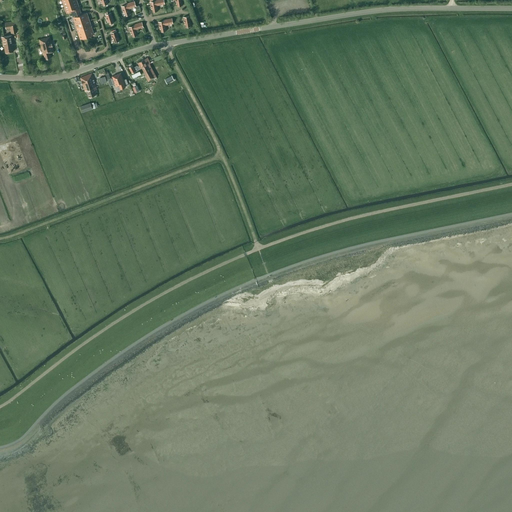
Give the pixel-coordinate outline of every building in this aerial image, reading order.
[(73,17),(80,38),(94,34),(86,12),(81,14),(76,0),(61,0),(66,13),(71,11),(73,17)] [(152,0),(149,0),(151,9),(152,9),(153,12),(158,11),(157,5),(159,5),(159,4),(164,3),(163,0),(155,0),(156,0),(153,1),(152,0)] [(124,13),(125,15),(130,14),(129,9),(131,8),(130,7),(136,5),(134,1),(127,3),(127,4),(121,6),(124,13)] [(107,21),(108,21),(109,24),(114,22),(111,12),(108,13),(107,12),(105,12),(105,14),(107,21)] [(172,18),(164,19),(164,20),(158,21),(160,29),(161,28),(161,31),(166,30),(165,25),(167,24),(167,23),(173,22),(172,18)] [(131,34),(132,33),(133,36),(138,35),(136,29),(138,29),(138,28),(143,26),(142,22),(134,24),(134,25),(129,27),(131,34)] [(114,42),(119,40),(116,30),(113,31),(112,30),(110,31),(111,32),(110,32),(113,39),(114,39),(114,42)] [(12,35),(2,36),(3,45),(4,45),(5,52),(13,51),(12,44),(13,44),(12,35)] [(49,52),(54,51),(50,36),(39,39),(43,55),(44,54),(45,59),(51,57),(49,52)] [(150,63),(147,57),(137,62),(139,65),(138,66),(137,65),(134,67),(133,65),(129,67),(132,72),(141,68),(150,63)] [(150,63),(141,68),(148,81),(151,80),(152,81),(155,79),(154,78),(157,76),(150,63)] [(121,72),(112,75),(113,78),(111,78),(113,82),(114,82),(116,86),(119,85),(120,88),(125,86),(124,84),(128,83),(126,78),(123,79),(121,72)] [(97,88),(92,73),(80,77),(85,91),(86,91),(89,96),(96,94),(94,89),(97,88)] [(90,102),(80,106),(82,112),(92,108),(90,102)]
